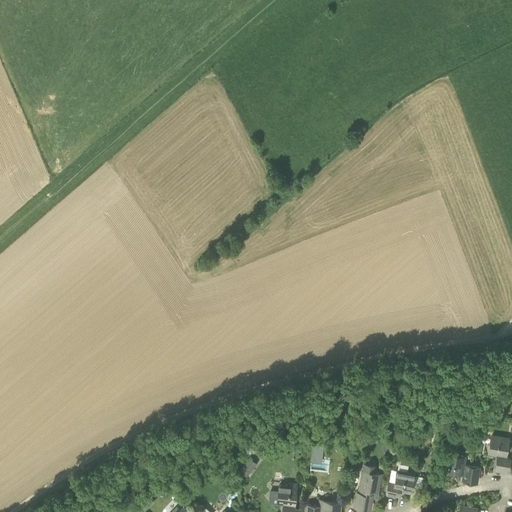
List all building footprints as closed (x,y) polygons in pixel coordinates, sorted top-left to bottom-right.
[(495,469),(508,471),(510,459),(505,458),(509,438),(492,435),(489,452),(498,453),(495,469)] [(463,479),(476,481),(478,466),(463,464),(464,456),(447,453),(445,470),(464,473),(463,479)] [(239,470),(247,476),(257,462),(249,456),(239,470)] [(355,505),(369,507),(372,494),(376,495),(380,473),(375,472),(376,465),(362,462),(361,469),(363,470),(359,492),(357,491),(355,505)] [(399,495),(401,488),(411,490),(414,470),(408,469),(407,472),(397,470),(395,482),(389,481),(387,493),(399,495)] [(283,511),(297,511),(298,507),(294,507),(296,483),(289,483),(289,486),(279,485),(278,502),(284,502),(283,511)] [(305,511),(339,511),(340,501),(319,499),(319,505),(306,504),(305,511)]
